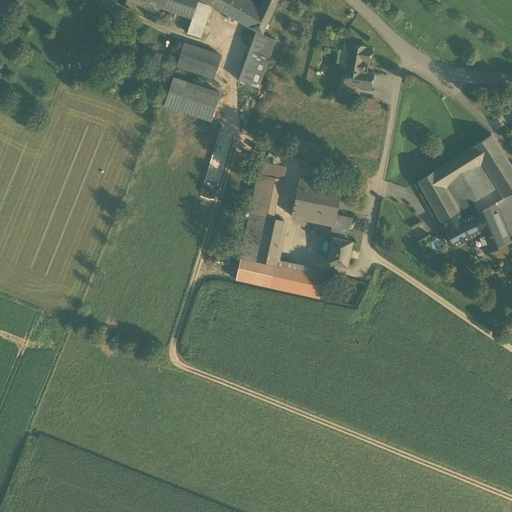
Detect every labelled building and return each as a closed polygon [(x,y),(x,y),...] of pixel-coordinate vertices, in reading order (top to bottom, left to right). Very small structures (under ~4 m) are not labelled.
[(126,0),(125,6),(136,10),(135,12),(156,19),(160,8),(143,2),(143,0),(126,0)] [(191,18),(197,0),(143,0),(143,2),(160,8),(191,18)] [(200,38),(211,5),(202,0),(197,0),(191,18),(187,33),(200,38)] [(259,10),(242,0),(202,0),(211,5),(251,28),(259,10)] [(263,0),(259,10),(251,28),(256,32),(262,35),(278,0),(263,0)] [(276,40),(262,35),(256,32),(239,81),(258,88),(276,40)] [(176,66),(214,79),(222,56),(184,43),(176,66)] [(357,86),(370,89),(373,74),(366,73),(364,73),(366,63),(368,63),(369,63),(371,49),(364,47),(363,45),(360,45),(358,46),(351,45),(349,51),(348,58),(347,59),(346,59),(346,62),(346,63),(347,64),(344,84),(357,86)] [(348,58),(349,51),(339,49),(336,62),(347,64),(346,63),(346,62),(346,59),(347,59),(348,58)] [(164,106),(211,122),(221,93),(173,77),(164,106)] [(331,100),(346,102),(347,95),(332,92),(331,100)] [(375,113),(378,100),(366,98),(364,111),(375,113)] [(511,166),(491,135),(471,148),(482,164),(496,187),(504,198),(511,193),(511,166)] [(215,198),(227,150),(214,147),(202,195),(215,198)] [(445,229),(463,219),(444,187),(482,164),(471,148),(418,182),(441,221),(444,227),(445,229)] [(252,173),(258,174),(282,180),(283,180),(286,167),(255,160),(252,173)] [(496,187),(482,164),(444,187),(463,219),(470,216),(481,211),(475,200),(496,187)] [(273,218),(282,180),(258,174),(258,175),(249,213),(266,217),(273,218)] [(334,225),(336,216),(342,187),(299,178),(291,216),(334,225)] [(478,235),(485,253),(511,242),(495,206),(481,211),(470,216),(478,235)] [(240,258),(256,262),(266,217),(249,213),(240,258)] [(331,238),(333,239),(333,238),(345,240),(348,226),(350,226),(352,219),(336,216),(334,225),(331,238)] [(478,235),(470,216),(463,219),(445,229),(445,230),(454,247),(478,235)] [(273,218),(266,217),(256,262),(274,265),(274,264),(284,221),(273,218)] [(274,264),(325,275),(326,270),(279,260),(287,222),(284,221),(274,264)] [(353,242),(345,240),(333,238),(333,239),(328,262),(348,266),(353,242)] [(235,280),(269,287),(274,265),(256,262),(240,258),(235,280)] [(274,264),(274,265),(269,287),(320,299),(325,275),(274,264)]
